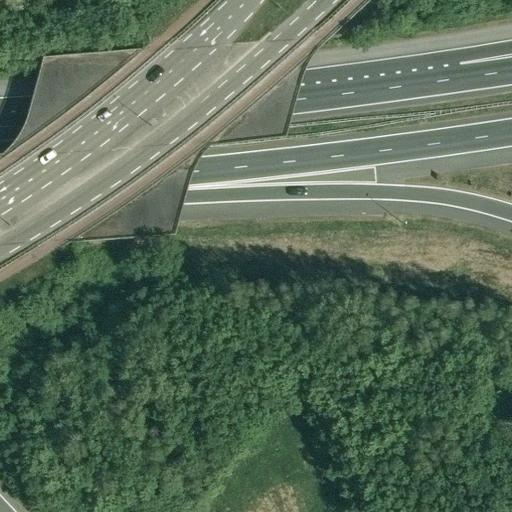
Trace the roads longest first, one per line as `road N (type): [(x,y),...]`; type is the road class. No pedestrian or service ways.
road 1 (motorway): [(69,184),(511,133)]
road 2 (motorway): [(69,184),(379,192),(511,212)]
road 3 (primary): [(0,251),(155,144),(325,0)]
road 4 (motorway): [(315,93),(0,122)]
road 5 (primary): [(235,0),(136,89),(0,191)]
road 6 (motorway): [(511,48),(315,93)]
road 7 (motorway): [(511,67),(315,93)]
